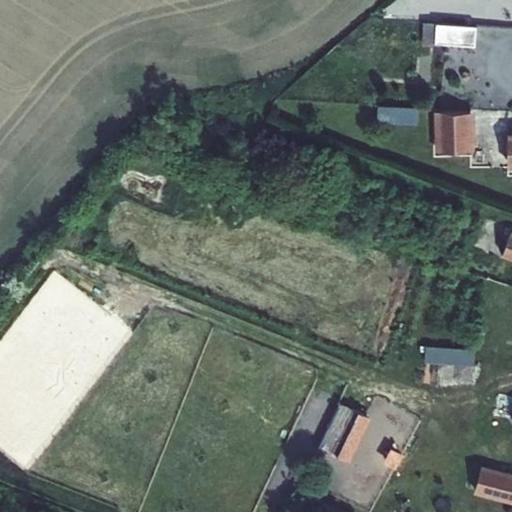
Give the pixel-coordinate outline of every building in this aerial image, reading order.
[(422,22),(421,43),(474,45),(475,25),(422,22)] [(379,105),(378,122),(419,123),(419,107),(379,105)] [(469,111),(439,112),(439,152),(470,152),(469,111)] [(284,251),(291,234),(245,216),(238,233),(284,251)] [(310,227),(297,262),(393,298),(406,264),(310,227)] [(509,231),(501,255),(511,258),(511,229),(510,229),(510,231),(509,231)] [(439,346),(438,362),(474,363),(475,348),(439,346)] [(336,403),(315,446),(345,461),(366,417),(336,403)] [(511,475),(483,468),(477,493),(511,502),(511,475)]
